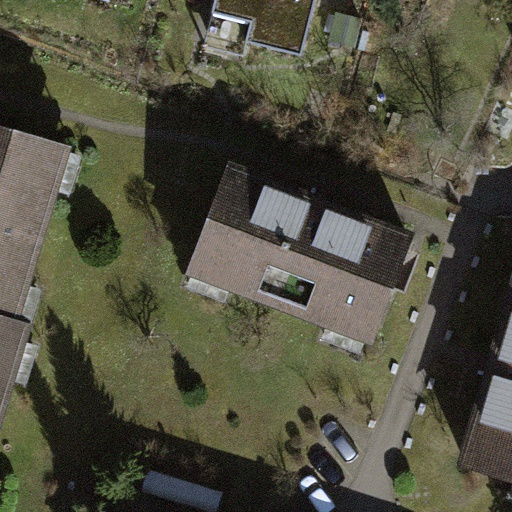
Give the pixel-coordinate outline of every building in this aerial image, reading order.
[(318,0),(212,0),(205,32),(304,56),(318,0)] [(357,17),(333,13),(328,36),(352,40),(357,17)] [(0,318),(10,322),(64,144),(0,124),(0,318)] [(405,235),(228,169),(191,268),(368,334),(405,235)] [(511,303),(465,460),(511,474),(511,303)] [(0,399),(22,325),(10,322),(0,318),(0,399)] [(218,511),(224,492),(145,470),(139,493),(210,511),(218,511)]
